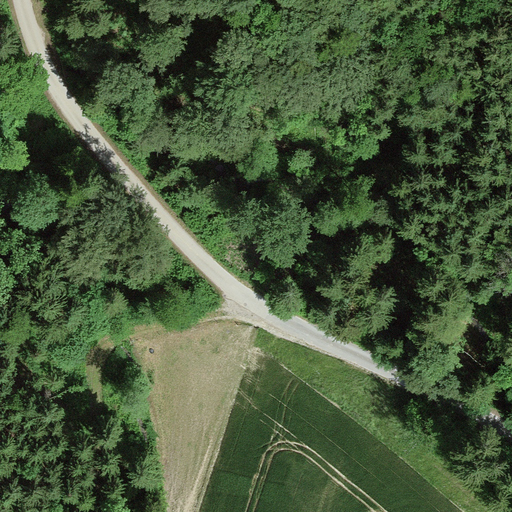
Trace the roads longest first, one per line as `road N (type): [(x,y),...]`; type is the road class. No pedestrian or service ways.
road 1 (unclassified): [(22,0),(67,104),(211,269),(268,311),(511,434)]
road 2 (track): [(237,291),(207,312),(124,323),(81,362),(0,314)]
road 3 (track): [(81,362),(95,403),(100,464),(85,511)]
